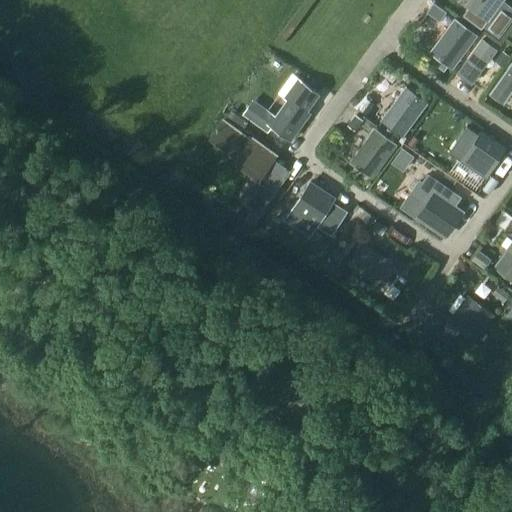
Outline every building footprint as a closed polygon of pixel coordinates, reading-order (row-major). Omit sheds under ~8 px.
[(503,0),(466,0),(465,2),(489,20),(503,0)] [(447,10),(436,2),(430,11),(441,19),(447,10)] [(484,17),(472,8),(465,17),(477,26),(484,17)] [(478,33),(455,16),(429,51),(453,68),(478,33)] [(498,48),(482,36),(456,72),(472,83),(498,48)] [(511,54),(503,48),(495,60),(503,66),(511,54)] [(511,59),(489,92),(504,103),(511,91),(511,59)] [(258,98),(249,113),(285,137),(309,104),(274,83),(258,98)] [(406,85),(381,119),(404,136),(429,102),(406,85)] [(375,103),(366,97),(359,107),(367,114),(375,103)] [(356,114),(348,124),(355,130),(363,120),(356,114)] [(468,124),(447,152),(488,180),(509,147),(482,128),(479,132),(468,124)] [(209,138),(202,150),(264,195),(286,167),(218,125),(209,138)] [(398,144),(375,127),(350,161),(373,178),(398,144)] [(409,189),(399,203),(449,239),(469,213),(419,176),(409,189)] [(307,197),(291,219),(320,241),(337,215),(307,197)] [(376,217),(371,225),(379,231),(385,223),(376,217)] [(511,234),(490,265),(511,280),(511,234)] [(398,264),(364,239),(348,262),(381,286),(398,264)] [(476,249),(469,258),(482,268),(489,258),(476,249)] [(510,292),(499,284),(493,292),(504,300),(510,292)] [(495,313),(467,292),(437,333),(465,354),(495,313)]
